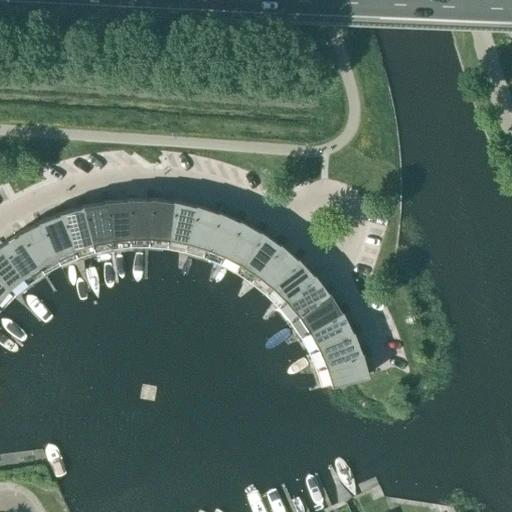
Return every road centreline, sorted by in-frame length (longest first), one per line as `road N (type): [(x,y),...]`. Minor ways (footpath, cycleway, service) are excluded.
road 1 (residential): [(0,227),(59,197),(139,184),(205,194),(281,231)]
road 2 (trunk): [(266,0),(511,9)]
road 3 (residential): [(281,231),(295,207),(325,194),(351,230),(344,263),(329,274)]
road 4 (unclassified): [(467,0),(511,130)]
